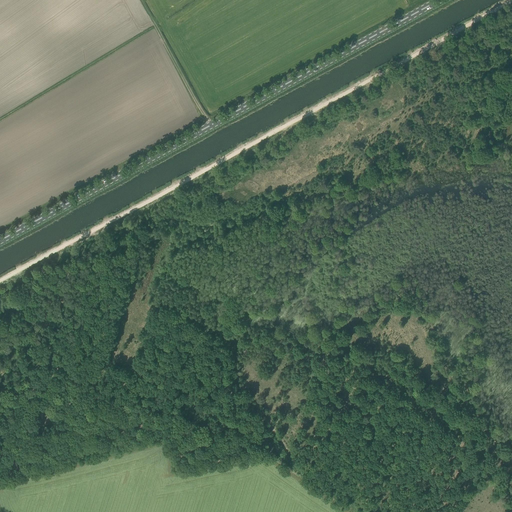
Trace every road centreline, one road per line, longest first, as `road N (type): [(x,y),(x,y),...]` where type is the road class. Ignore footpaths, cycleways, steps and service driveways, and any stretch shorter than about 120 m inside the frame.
road 1 (track): [(511,1),(0,281)]
road 2 (primary): [(0,241),(440,0)]
road 3 (track): [(0,356),(77,310),(102,358),(273,417),(299,454),(381,511)]
